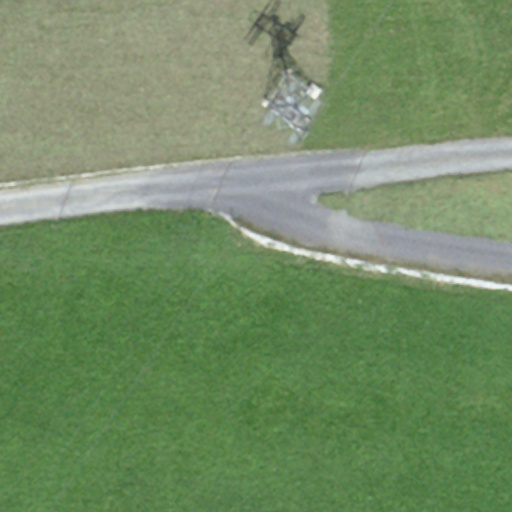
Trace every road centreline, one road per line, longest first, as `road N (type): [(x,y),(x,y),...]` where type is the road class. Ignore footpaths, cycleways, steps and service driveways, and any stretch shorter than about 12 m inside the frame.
road 1 (residential): [(511,261),(354,237),(222,183)]
road 2 (residential): [(222,183),(511,152)]
road 3 (residential): [(0,207),(222,183)]
